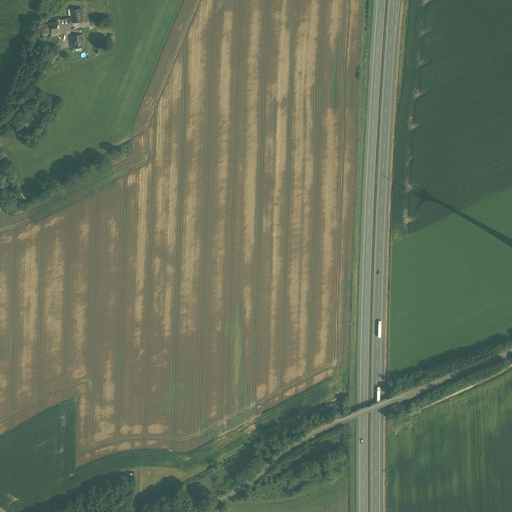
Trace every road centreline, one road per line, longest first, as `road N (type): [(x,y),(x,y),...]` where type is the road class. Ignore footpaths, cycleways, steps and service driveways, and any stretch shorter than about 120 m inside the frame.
road 1 (motorway): [(379,0),(366,199),(364,511)]
road 2 (motorway): [(378,511),(393,0)]
road 3 (unclassified): [(190,511),(314,430),(511,351)]
road 4 (track): [(136,511),(144,499),(338,397)]
road 5 (track): [(19,201),(131,136)]
